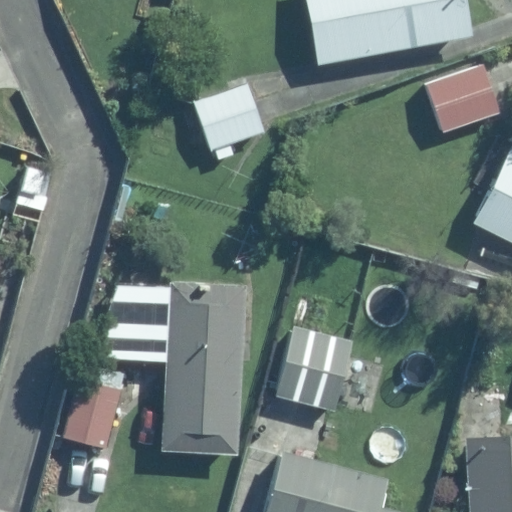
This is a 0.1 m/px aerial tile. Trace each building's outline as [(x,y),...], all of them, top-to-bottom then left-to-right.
[(300,0),(311,66),(466,42),(459,0),(300,0)] [(494,113),(477,62),(421,82),(438,132),(494,113)] [(256,135),(241,86),(191,102),(207,151),(256,135)] [(511,147),(468,226),(511,250),(511,147)] [(234,455),(237,287),(164,286),(161,454),(234,455)] [(350,344),(291,330),(274,401),(265,399),(253,448),(311,461),(322,412),(333,415),(350,344)] [(381,366),(350,358),(338,404),(369,412),(381,366)] [(119,400),(81,388),(65,441),(103,452),(119,400)] [(511,511),(511,440),(461,443),(464,511),(511,511)] [(376,511),(382,488),(278,461),(265,511),(376,511)]
